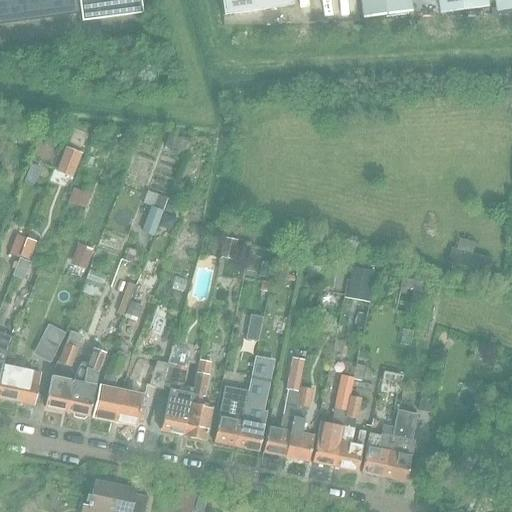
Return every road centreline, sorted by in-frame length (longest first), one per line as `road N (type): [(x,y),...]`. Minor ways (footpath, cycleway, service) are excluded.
road 1 (residential): [(383,511),(0,431)]
road 2 (residential): [(511,420),(422,511)]
